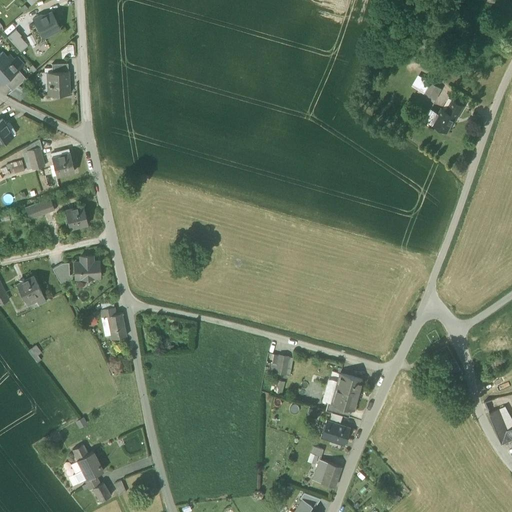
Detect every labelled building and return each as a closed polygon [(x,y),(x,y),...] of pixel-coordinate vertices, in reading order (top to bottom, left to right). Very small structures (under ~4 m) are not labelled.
[(46,39),(44,37),(60,28),(51,12),(35,21),(36,23),(29,26),(38,43),(46,39)] [(7,37),(21,51),(27,45),(20,36),(21,35),(15,30),(7,37)] [(404,41),(416,49),(419,45),(406,36),(402,40),(404,41)] [(401,47),(413,55),(417,49),(416,49),(404,41),(401,47)] [(73,45),(67,45),(61,51),(61,59),(68,57),(74,56),(73,45)] [(0,77),(4,82),(5,81),(18,69),(24,64),(17,56),(11,61),(2,51),(0,53),(0,77)] [(52,64),(52,72),(68,71),(68,63),(52,64)] [(5,81),(13,90),(18,85),(26,78),(18,69),(5,81)] [(68,93),(68,94),(69,94),(69,82),(67,82),(67,72),(68,72),(68,71),(52,72),(48,72),(48,86),(52,86),(52,94),(68,93)] [(414,87),(424,93),(430,82),(420,78),(414,87)] [(441,88),(430,82),(424,93),(435,100),(441,88)] [(28,90),(18,85),(13,90),(8,94),(21,101),(24,98),(28,90)] [(422,96),(434,103),(435,100),(424,93),(422,96)] [(449,97),(442,108),(446,110),(453,99),(449,97)] [(442,108),(439,114),(434,124),(447,131),(455,116),(457,117),(464,106),(453,99),(446,110),(442,108)] [(427,120),(434,124),(439,114),(432,110),(427,120)] [(0,121),(0,142),(12,135),(4,123),(2,120),(0,121)] [(9,121),(4,123),(12,135),(16,132),(9,121)] [(27,150),(32,169),(43,166),(40,156),(42,156),(39,147),(37,140),(26,147),(27,150)] [(52,157),(56,175),(74,171),(70,153),(52,157)] [(4,176),(25,170),(22,160),(1,165),(4,176)] [(25,208),(29,219),(54,209),(50,199),(25,208)] [(67,210),(72,227),(90,222),(84,204),(67,210)] [(75,262),(75,278),(99,277),(98,261),(92,261),(92,255),(80,256),(81,262),(75,262)] [(52,268),(59,280),(69,275),(69,262),(63,263),(52,268)] [(46,302),(41,292),(33,276),(16,284),(25,301),(27,305),(36,301),(39,306),(46,302)] [(0,288),(0,303),(8,300),(2,287),(0,288)] [(121,312),(115,313),(113,306),(101,308),(100,308),(102,316),(107,316),(111,338),(126,335),(121,312)] [(28,351),(33,358),(41,352),(36,345),(28,351)] [(439,353),(447,366),(453,363),(445,349),(439,353)] [(270,371),(289,375),(293,357),(274,354),(270,371)] [(456,361),(453,363),(447,366),(445,367),(450,375),(460,369),(456,361)] [(332,371),(330,378),(336,380),(338,373),(332,371)] [(351,409),(353,410),(362,379),(340,372),(337,381),(331,403),(351,409)] [(321,400),(328,402),(331,403),(337,381),(328,378),(321,400)] [(285,381),(276,379),(272,392),(281,394),(285,381)] [(325,410),(332,412),(342,415),(348,417),(351,409),(331,403),(328,402),(325,410)] [(318,411),(309,408),(306,416),(316,419),(318,411)] [(511,439),(511,427),(507,430),(498,409),(497,409),(489,413),(502,444),(503,444),(503,443),(511,439)] [(339,424),(342,415),(332,412),(329,421),(339,424)] [(76,422),(79,427),(86,423),(83,418),(76,422)] [(323,437),(345,443),(349,427),(339,424),(329,421),(328,421),(323,437)] [(72,449),(75,455),(71,458),(73,462),(78,460),(82,470),(87,478),(87,479),(93,475),(103,471),(93,451),(88,454),(83,444),(72,449)] [(311,453),(321,456),(323,450),(313,446),(311,453)] [(318,456),(310,453),(307,461),(315,464),(318,456)] [(313,480),(334,487),(341,466),(319,459),(313,480)] [(74,474),(79,483),(85,480),(87,478),(82,470),(74,474)] [(85,480),(90,488),(92,487),(98,484),(93,475),(87,479),(87,478),(85,480)] [(114,484),(119,495),(126,492),(121,481),(114,484)] [(92,487),(100,501),(110,495),(103,482),(98,484),(92,487)] [(311,506),(314,508),(319,500),(320,499),(303,493),(300,498),(302,500),(311,505),(311,506)] [(313,511),(310,510),(308,509),(311,506),(311,505),(302,500),(294,511),(313,511)]
